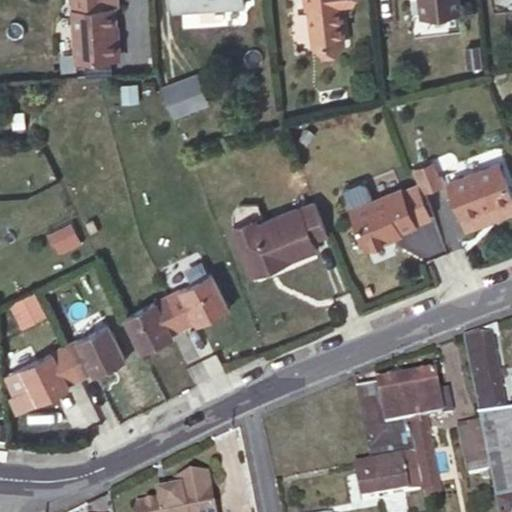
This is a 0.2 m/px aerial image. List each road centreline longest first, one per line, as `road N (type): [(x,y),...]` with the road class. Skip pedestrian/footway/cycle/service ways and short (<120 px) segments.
road 1 (tertiary): [(511,296),(246,396)]
road 2 (tertiary): [(246,396),(136,453),(62,479)]
